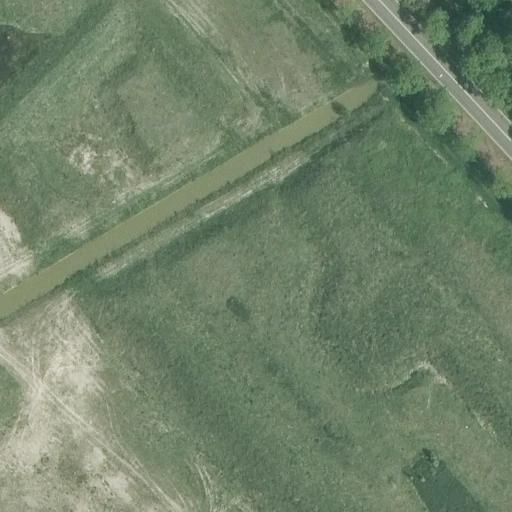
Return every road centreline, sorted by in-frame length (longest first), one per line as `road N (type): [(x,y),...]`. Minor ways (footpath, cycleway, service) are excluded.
road 1 (residential): [(125,313),(294,511)]
road 2 (tertiary): [(511,143),(379,0)]
